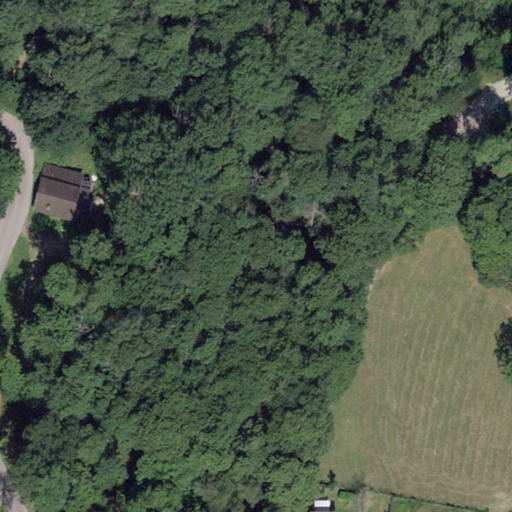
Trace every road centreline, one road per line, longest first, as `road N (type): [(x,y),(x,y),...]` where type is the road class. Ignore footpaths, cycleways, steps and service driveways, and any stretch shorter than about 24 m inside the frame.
road 1 (unclassified): [(511,82),(435,147),(397,204),(279,511)]
road 2 (unclassified): [(0,255),(22,161),(0,129)]
